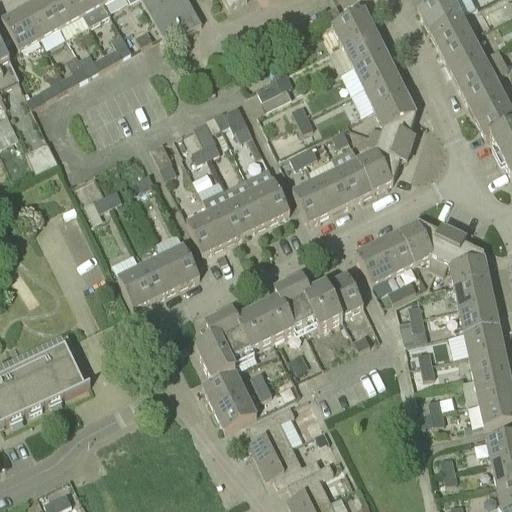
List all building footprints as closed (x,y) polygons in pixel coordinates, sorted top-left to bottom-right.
[(67,45),(88,34),(68,0),(50,0),(43,4),(61,35),(67,45)] [(110,21),(104,12),(96,0),(68,0),(88,34),(110,21)] [(137,0),(96,0),(104,12),(124,0),(125,0),(130,9),(140,4),(137,0)] [(137,0),(140,4),(166,50),(201,31),(183,0),(193,0),(205,3),(205,0),(137,0)] [(429,38),(462,20),(451,0),(448,0),(417,17),(429,38)] [(40,47),(61,35),(43,4),(22,16),(40,47)] [(327,17),(333,30),(342,26),(336,12),(327,17)] [(342,52),(374,37),(363,15),(342,26),(333,30),(331,31),(342,52)] [(19,59),(40,47),(22,16),(1,28),(19,59)] [(440,60),(473,42),(462,20),(429,38),(440,60)] [(352,74),(384,58),(374,37),(342,52),(342,54),(352,74)] [(141,54),(152,48),(146,38),(135,44),(141,54)] [(451,81),(485,63),(473,42),(440,60),(451,81)] [(0,98),(18,90),(0,50),(0,98)] [(104,61),(110,71),(121,65),(115,55),(104,61)] [(362,95),(395,79),(384,58),(352,74),(362,95)] [(99,78),(110,71),(104,61),(93,68),(99,78)] [(462,102),(496,85),(485,63),(451,81),(462,102)] [(276,86),(287,81),(281,70),(270,75),(276,86)] [(67,95),(79,89),(73,79),(62,85),(67,95)] [(373,116),(405,100),(395,79),(362,95),(373,116)] [(262,109),(280,100),(293,93),(287,81),(276,86),(256,96),(262,109)] [(474,124),(507,106),(496,85),(462,102),(474,124)] [(57,101),(51,91),(40,97),(46,107),(57,101)] [(46,107),(40,97),(26,105),(32,115),(46,107)] [(368,143),(404,155),(416,121),(405,100),(373,116),(382,136),(382,137),(372,133),(368,143)] [(490,143),(511,131),(511,116),(507,106),(474,124),(485,145),(490,143)] [(237,113),(223,120),(229,132),(233,140),(247,133),(237,113)] [(297,129),(308,124),(302,113),(292,118),(297,129)] [(0,125),(0,133),(8,150),(18,145),(7,122),(0,125)] [(204,127),(205,129),(210,140),(214,138),(221,135),(215,122),(204,127)] [(308,124),(297,129),(303,141),(313,136),(308,124)] [(220,159),(214,148),(210,140),(205,129),(192,136),(202,155),(208,165),(220,159)] [(511,131),(490,143),(511,186),(511,185),(511,131)] [(252,144),(247,133),(236,138),(241,149),(246,147),(252,144)] [(338,155),(349,149),(343,139),(332,144),(338,155)] [(355,166),(371,200),(393,189),(404,155),(368,143),(366,151),(376,155),(376,156),(355,166)] [(36,181),(39,179),(57,171),(47,149),(26,159),(36,181)] [(164,187),(176,181),(177,181),(162,151),(150,157),(164,187)] [(300,159),(306,170),(317,165),(311,153),(300,159)] [(197,171),(208,165),(202,155),(191,160),(197,171)] [(295,176),(306,170),(300,159),(289,165),(295,176)] [(350,210),(371,200),(355,166),(336,175),(337,177),(334,178),(350,210)] [(245,185),(267,230),(289,220),(267,174),(245,185)] [(329,221),(350,210),(334,178),(313,188),(329,221)] [(153,192),(148,182),(138,187),(143,197),(153,192)] [(246,241),(267,230),(245,185),(223,196),(223,197),(246,241)] [(308,231),(329,221),(313,188),(292,199),(308,231)] [(105,203),(110,214),(121,208),(116,197),(105,203)] [(202,207),(208,220),(224,252),(246,241),(223,197),(202,207)] [(110,214),(105,203),(85,212),(93,230),(102,226),(98,219),(110,214)] [(202,263),(224,252),(208,220),(186,231),(202,263)] [(434,279),(450,245),(418,230),(397,240),(413,272),(430,264),(432,265),(427,276),(434,279)] [(392,283),(413,272),(397,240),(376,251),(392,283)] [(453,292),(488,284),(483,261),(450,245),(434,279),(446,284),(449,277),(453,292)] [(371,293),(392,283),(376,251),(355,261),(371,293)] [(162,263),(178,295),(199,285),(183,252),(162,263)] [(156,306),(178,295),(162,263),(140,274),(156,306)] [(133,317),(156,306),(140,274),(117,285),(133,317)] [(326,292),(342,324),(363,314),(347,282),(326,292)] [(343,327),(342,324),(326,292),(314,298),(307,284),(294,291),(293,290),(282,295),(283,296),(274,301),(277,308),(257,318),(272,350),(296,339),(295,338),(315,329),(319,338),(343,327)] [(458,316),(493,308),(488,284),(453,292),(458,316)] [(404,303),(416,298),(411,287),(399,293),(404,303)] [(392,309),(404,303),(399,293),(387,299),(392,309)] [(463,340),(498,332),(493,308),(458,316),(463,340)] [(420,311),(408,314),(411,327),(422,324),(420,311)] [(230,370),(272,350),(257,318),(236,328),(233,321),(224,325),(223,324),(212,330),(213,331),(199,337),(206,350),(195,356),(211,390),(235,378),(230,370)] [(422,324),(411,327),(413,339),(425,336),(422,324)] [(413,339),(411,327),(399,330),(403,353),(427,348),(425,336),(413,339)] [(468,363),(503,356),(498,332),(463,340),(468,363)] [(369,352),(364,342),(353,348),(358,358),(369,352)] [(67,344),(0,375),(0,434),(90,392),(90,391),(84,393),(75,374),(79,372),(80,373),(81,372),(67,344)] [(473,387),(508,380),(503,356),(468,363),(473,387)] [(421,374),(432,371),(429,359),(418,361),(421,374)] [(432,371),(421,374),(423,386),(435,384),(432,371)] [(213,416),(245,401),(235,378),(211,390),(202,394),(213,416)] [(256,395),(266,390),(260,379),(250,384),(256,395)] [(478,411),(511,403),(511,397),(508,380),(473,387),(478,411)] [(266,390),(256,395),(261,406),(271,401),(266,390)] [(245,401),(213,416),(224,438),(256,423),(245,401)] [(511,403),(478,411),(479,415),(482,428),(483,435),(511,428),(511,403)] [(430,421),(442,418),(439,406),(428,408),(430,421)] [(257,469),(290,453),(279,430),(293,423),(289,415),(247,435),(253,447),(250,449),(253,455),(250,457),(257,469)] [(442,418),(430,421),(433,433),(445,430),(442,418)] [(312,440),(322,435),(317,423),(306,428),(312,440)] [(465,439),(483,435),(482,428),(464,432),(465,439)] [(324,437),(315,442),(320,452),(329,448),(324,437)] [(490,469),(511,464),(511,439),(485,446),(490,469)] [(320,477),(320,475),(316,468),(301,475),(290,453),(257,469),(263,482),(266,481),(269,487),(272,486),(278,497),(287,493),(320,477)] [(496,493),(511,489),(511,464),(490,469),(496,493)] [(443,480),(455,477),(452,465),(440,467),(443,480)] [(324,511),(329,509),(318,486),(332,479),(329,471),(320,475),(320,477),(287,493),(292,504),(289,505),(292,511),(291,511),(324,511)] [(455,477),(443,480),(446,492),(457,490),(455,477)] [(499,511),(511,511),(511,489),(496,493),(499,511)] [(43,511),(70,511),(71,511),(66,501),(43,511)]
